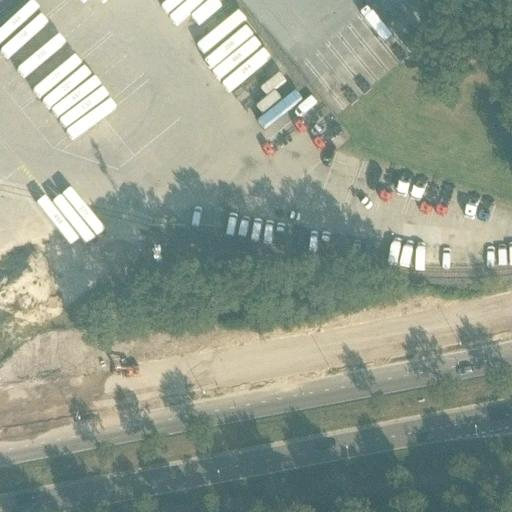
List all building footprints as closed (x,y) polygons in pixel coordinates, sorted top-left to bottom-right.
[(0,65),(0,71),(31,106),(74,68),(41,30),(0,65)] [(310,78),(278,44),(250,70),(281,104),(310,78)] [(90,132),(99,125),(129,163),(146,150),(115,109),(129,98),(99,60),(59,92),(90,132)] [(347,153),(344,168),(391,180),(395,164),(347,153)] [(345,171),(343,181),(359,185),(361,174),(345,171)] [(403,171),(400,182),(444,194),(447,184),(403,171)] [(476,197),(472,208),(495,216),(498,205),(476,197)] [(75,310),(67,300),(51,311),(46,303),(20,322),(33,340),(75,310)] [(0,363),(28,343),(22,335),(0,351),(0,363)]
